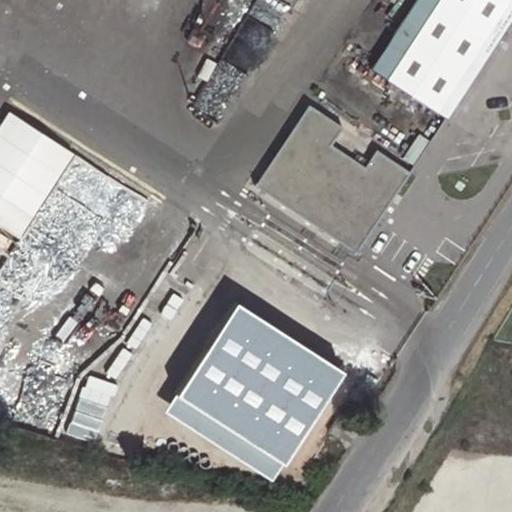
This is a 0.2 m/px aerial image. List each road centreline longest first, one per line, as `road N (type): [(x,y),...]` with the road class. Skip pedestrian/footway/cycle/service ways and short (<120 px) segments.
road 1 (unclassified): [(511,230),(334,511)]
road 2 (unknown): [(191,170),(441,342)]
road 3 (unknown): [(307,0),(191,170)]
road 4 (unknown): [(25,59),(191,170)]
